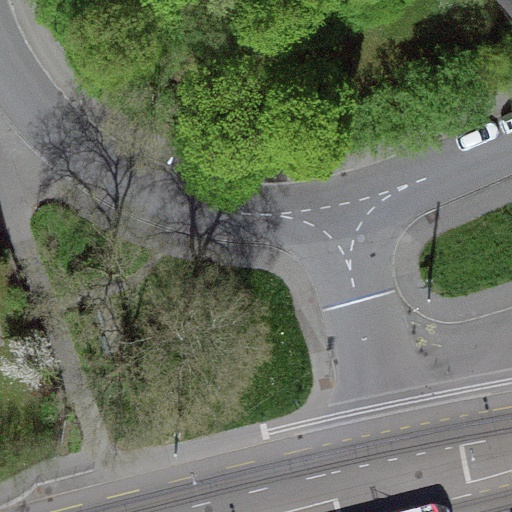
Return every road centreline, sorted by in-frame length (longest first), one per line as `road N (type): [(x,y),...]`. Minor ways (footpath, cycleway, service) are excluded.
road 1 (residential): [(0,59),(61,144),(137,190),(245,217),(334,213)]
road 2 (residential): [(334,213),(402,488)]
road 3 (residential): [(511,146),(334,213)]
road 4 (residential): [(511,396),(402,488)]
